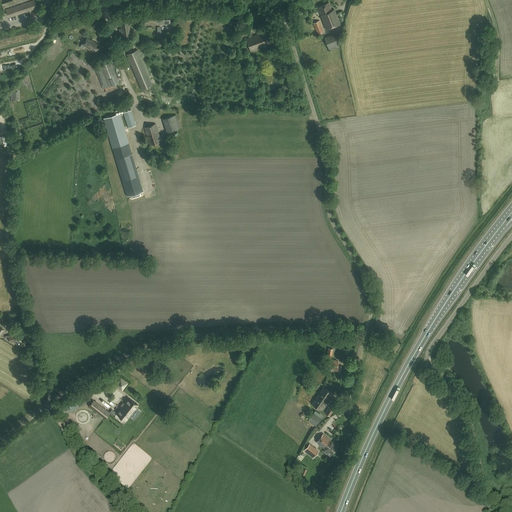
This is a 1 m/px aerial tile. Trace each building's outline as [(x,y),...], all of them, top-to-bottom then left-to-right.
[(12,0),(2,4),(4,11),(6,10),(8,16),(14,14),(36,6),(35,3),(34,0),(12,0)] [(340,23),(334,9),(332,10),(329,2),(317,7),(319,12),(326,29),(340,23)] [(144,25),(170,24),(169,12),(163,12),(163,10),(144,11),(144,25)] [(132,23),(131,17),(117,18),(118,25),(121,25),(122,28),(119,29),(120,38),(130,37),(128,24),(132,23)] [(317,34),(323,31),(319,21),(313,23),(317,34)] [(259,48),(270,44),(265,31),(246,38),(251,51),(259,48)] [(327,46),(329,50),(339,46),(337,42),(335,37),(325,40),(327,46)] [(96,53),(99,49),(96,47),(97,44),(87,38),(83,44),(93,50),(92,51),(96,53)] [(142,90),(152,85),(137,50),(127,54),(142,90)] [(110,61),(100,65),(94,67),(102,88),(118,82),(110,61)] [(128,128),(136,125),(131,110),(123,112),(128,128)] [(143,191),(120,114),(104,118),(127,196),(131,195),(132,199),(141,196),(140,192),(143,191)] [(159,136),(155,124),(144,127),(150,145),(161,141),(160,140),(164,139),(163,135),(159,136)] [(10,342),(21,340),(19,333),(5,336),(6,339),(9,338),(10,342)] [(339,373),(341,366),(337,365),(338,361),(331,359),(327,369),(331,370),(339,373)] [(321,410),(332,393),(322,386),(311,403),(321,410)] [(78,393),(64,403),(71,413),(85,402),(78,393)] [(126,421),(138,405),(129,398),(117,413),(126,421)] [(109,413),(94,400),(89,406),(105,418),(109,413)] [(335,410),(330,406),(325,413),(330,417),(335,410)] [(308,419),(317,425),(323,416),(315,410),(308,419)] [(337,448),(337,447),(337,446),(330,440),(330,439),(323,433),(316,442),(325,450),(327,449),(332,453),(334,450),(336,449),(337,448)] [(304,450),(310,455),(313,458),(315,455),(318,451),(309,444),(304,450)]
